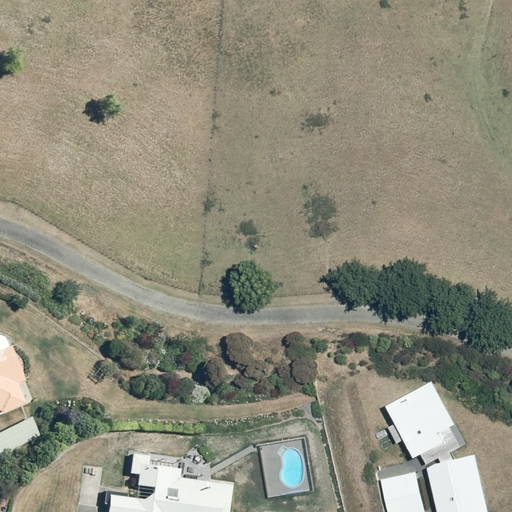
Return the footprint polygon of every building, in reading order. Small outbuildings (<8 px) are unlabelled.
[(0,413),(22,405),(14,384),(22,381),(6,338),(0,336),(0,413)] [(385,406),(394,422),(387,426),(397,444),(404,440),(414,459),(421,455),(426,464),(438,457),(441,462),(451,457),(448,451),(459,446),(449,428),(454,425),(430,381),(385,406)] [(227,511),(229,483),(177,480),(178,467),(146,465),(147,455),(129,454),(128,475),(136,475),(135,488),(147,488),(146,499),(106,496),(104,511),(227,511)] [(486,511),(475,457),(428,466),(437,511),(486,511)] [(396,465),(372,470),(377,490),(382,489),(387,511),(425,511),(416,472),(398,476),(396,465)]
